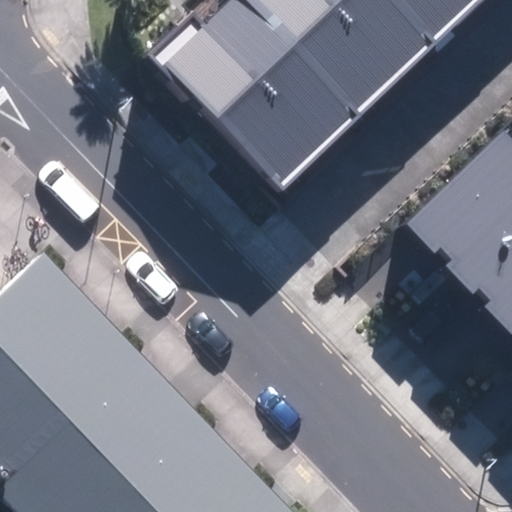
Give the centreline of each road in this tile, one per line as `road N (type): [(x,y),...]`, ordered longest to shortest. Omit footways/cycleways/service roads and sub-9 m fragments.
road 1 (residential): [(206,271),(500,0)]
road 2 (residential): [(206,271),(438,511)]
road 3 (residential): [(0,55),(206,271)]
